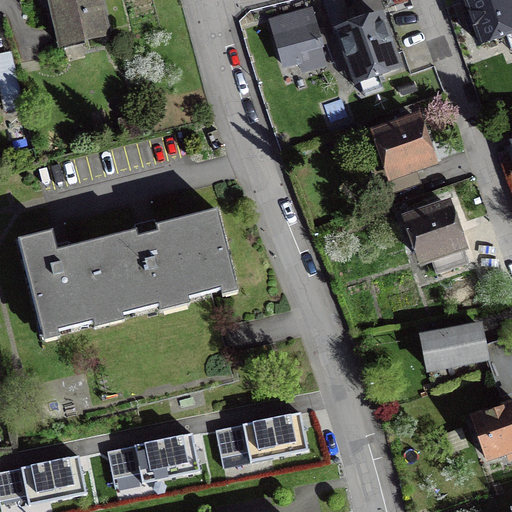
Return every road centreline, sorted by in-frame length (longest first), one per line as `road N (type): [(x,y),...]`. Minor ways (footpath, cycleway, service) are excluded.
road 1 (residential): [(375,511),(207,13)]
road 2 (residential): [(511,236),(427,0)]
